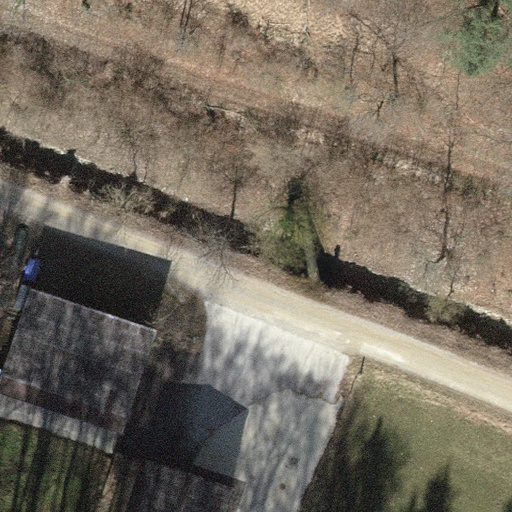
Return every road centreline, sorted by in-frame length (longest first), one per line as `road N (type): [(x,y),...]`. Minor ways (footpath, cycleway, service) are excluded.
road 1 (track): [(511,396),(0,195)]
road 2 (track): [(511,188),(0,5)]
